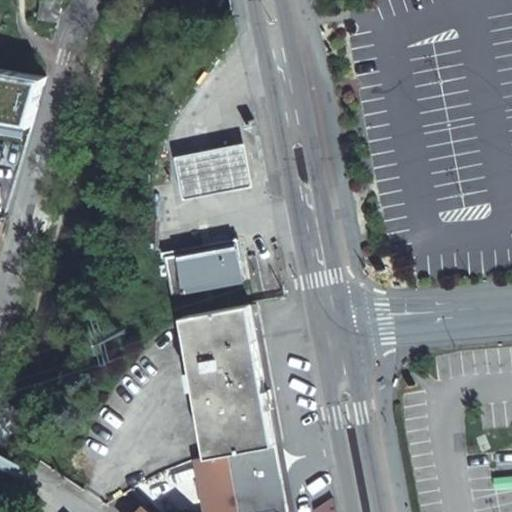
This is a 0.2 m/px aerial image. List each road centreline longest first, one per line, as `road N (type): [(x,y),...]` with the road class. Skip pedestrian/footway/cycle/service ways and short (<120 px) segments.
road 1 (secondary): [(335,339),(272,0)]
road 2 (residential): [(0,281),(91,0)]
road 3 (unclassified): [(335,339),(511,318)]
road 4 (secondary): [(370,511),(335,339)]
